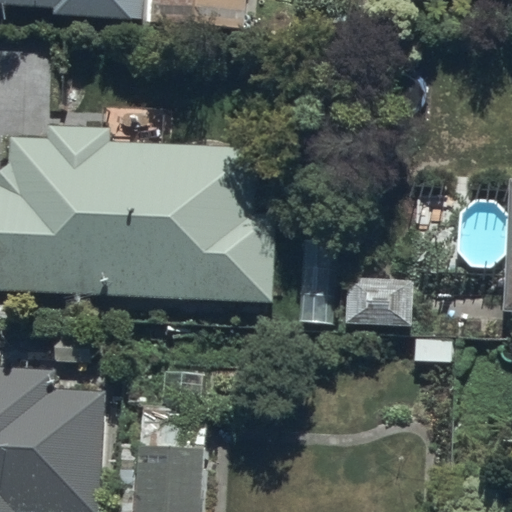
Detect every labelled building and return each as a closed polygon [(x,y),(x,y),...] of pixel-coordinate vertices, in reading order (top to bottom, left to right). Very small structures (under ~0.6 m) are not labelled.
[(0,0),(0,18),(63,21),(63,33),(147,37),(148,0),(0,0)] [(250,46),(252,0),(159,0),(157,41),(250,46)] [(511,0),(389,0),(389,1),(405,1),(405,15),(426,16),(426,1),(511,4),(511,12),(511,0)] [(0,307),(280,320),(284,233),(263,232),(266,164),(118,157),(118,147),(55,144),(54,157),(17,155),(16,186),(0,198),(0,307)] [(62,385),(0,382),(0,511),(107,511),(111,409),(61,407),(62,385)] [(207,511),(210,465),(144,462),(141,511),(207,511)]
